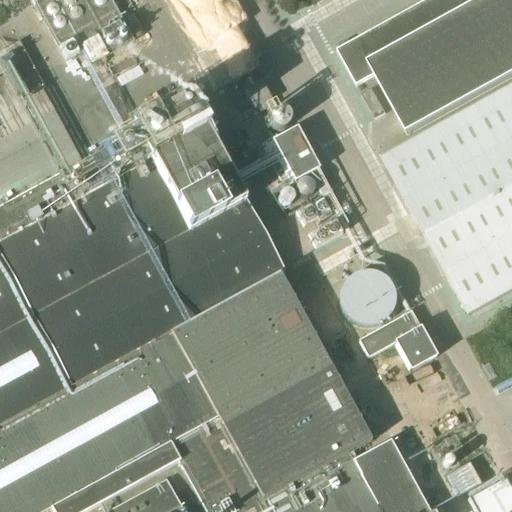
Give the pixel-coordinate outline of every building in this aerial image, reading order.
[(0,0),(0,511),(46,511),(49,511),(50,511),(89,511),(178,464),(203,511),(426,511),(389,443),(373,451),(278,277),(282,274),(186,98),(130,129),(148,163),(116,181),(102,154),(0,209),(0,0)] [(83,52),(87,59),(91,65),(133,42),(109,0),(30,0),(65,62),(83,52)] [(357,87),(375,77),(407,135),(511,77),(511,0),(431,0),(337,52),(357,87)] [(260,82),(243,91),(242,92),(246,100),(269,141),(267,142),(290,185),(272,195),(285,219),(294,214),(302,229),(331,213),(323,199),(330,194),(283,107),(273,113),(268,104),(272,102),(260,82)] [(469,318),(511,294),(511,88),(382,161),(469,318)] [(388,114),(374,89),(363,95),(377,120),(388,114)] [(334,222),(307,236),(315,250),(342,236),(334,222)] [(343,287),(339,296),(338,305),(341,314),(347,322),(354,327),(364,330),(373,329),(382,325),(389,318),(393,309),(393,300),(391,291),(385,283),(377,277),(368,274),(358,275),(349,280),(343,287)] [(393,346),(394,347),(409,374),(435,359),(410,313),(357,343),(367,360),(393,346)] [(405,379),(390,350),(376,358),(391,387),(405,379)] [(428,370),(410,381),(409,381),(415,391),(399,400),(415,430),(433,420),(432,419),(450,409),(428,370)] [(443,440),(428,448),(444,476),(459,468),(443,440)] [(463,511),(492,511),(467,467),(445,479),(463,511)] [(166,484),(113,511),(172,511),(179,508),(166,484)]
